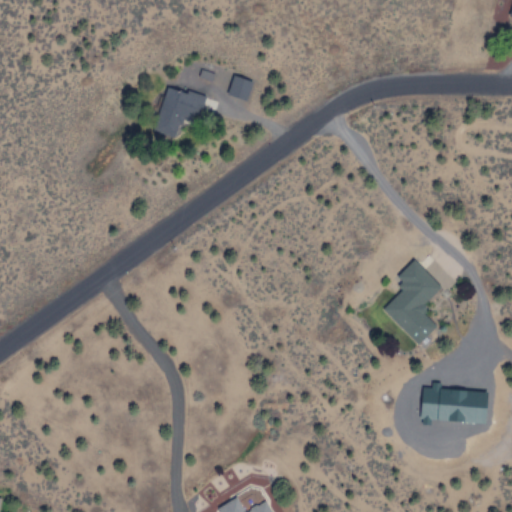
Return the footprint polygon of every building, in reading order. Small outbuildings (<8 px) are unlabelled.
[(228,94),(247,101),(253,81),(234,75),(228,94)] [(153,126),(175,133),(178,123),(191,127),(196,113),(201,115),(206,99),(166,86),(153,126)] [(415,345),(434,326),(417,310),(439,288),(419,269),(379,310),(415,345)] [(421,423),(432,423),(432,418),(487,422),(488,390),(423,386),(421,423)] [(268,511),(252,487),(218,509),(219,511),(268,511)]
